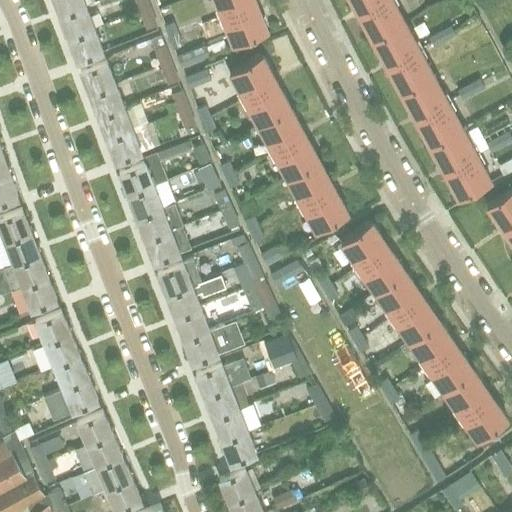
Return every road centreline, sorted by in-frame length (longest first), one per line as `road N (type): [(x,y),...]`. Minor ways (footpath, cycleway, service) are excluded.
road 1 (residential): [(192,511),(183,464),(6,0)]
road 2 (residential): [(511,351),(400,191),(295,0)]
